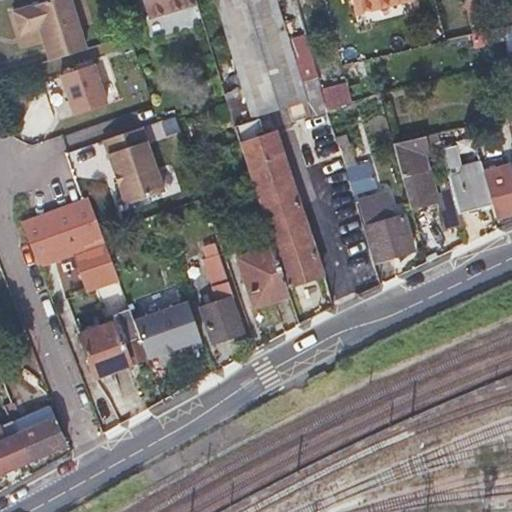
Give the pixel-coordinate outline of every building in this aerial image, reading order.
[(48,58),(85,47),(70,0),(37,0),(12,8),(19,31),(38,25),(48,58)] [(141,0),(146,14),(192,0),(141,0)] [(273,0),(212,0),(239,84),(250,116),(305,100),(309,117),(325,112),(321,97),(304,35),(286,40),(273,0)] [(402,0),(350,0),(353,13),(402,0)] [(480,53),(485,68),(500,64),(496,49),(480,53)] [(72,112),(106,102),(92,57),(77,61),(79,66),(60,72),(72,112)] [(239,84),(223,89),(235,126),(251,121),(250,116),(239,84)] [(347,89),(321,97),(325,112),(328,111),(351,103),(347,89)] [(286,290),(304,284),(323,278),(308,228),(277,132),(263,137),(258,119),(251,121),(235,126),(272,247),(286,290)] [(124,202),(162,190),(141,125),(103,137),(124,202)] [(460,143),(474,140),(470,126),(456,129),(460,143)] [(436,175),(445,173),(444,168),(435,133),(395,142),(410,207),(437,200),(430,168),(424,170),(422,161),(414,164),(411,153),(430,149),(436,175)] [(226,165),(221,150),(192,159),(197,174),(226,165)] [(448,185),(456,214),(490,206),(487,196),(480,165),(459,170),(458,164),(444,168),(445,173),(448,185)] [(459,226),(456,214),(448,185),(440,187),(450,228),(459,226)] [(511,189),(487,196),(490,206),(493,218),(511,213),(511,189)] [(19,222),(36,266),(72,251),(100,240),(84,194),(19,222)] [(409,248),(405,231),(400,214),(362,225),(371,258),(409,248)] [(228,222),(213,227),(219,244),(234,240),(228,222)] [(72,251),(86,287),(113,277),(100,240),(72,251)] [(201,248),(205,259),(217,255),(214,244),(201,248)] [(288,299),(286,290),(272,247),(234,259),(250,311),(288,299)] [(220,298),(218,298),(216,299),(218,304),(200,310),(212,346),(241,337),(228,301),(231,300),(217,255),(205,259),(202,260),(211,288),(216,286),(220,298)] [(128,317),(144,361),(183,347),(184,352),(201,346),(185,297),(128,317)] [(108,314),(109,317),(110,320),(75,332),(90,372),(139,356),(122,309),(108,314)] [(0,356),(0,371),(14,367),(8,353),(0,356)] [(3,388),(12,412),(21,409),(12,384),(3,388)] [(0,388),(0,407),(3,415),(12,412),(3,388),(0,388)] [(17,424),(21,435),(58,421),(54,410),(17,424)] [(21,435),(15,437),(25,463),(68,446),(58,421),(21,435)] [(3,430),(7,440),(15,437),(21,435),(17,424),(3,430)] [(2,426),(0,426),(0,472),(25,463),(15,437),(7,440),(3,430),(2,426)]
